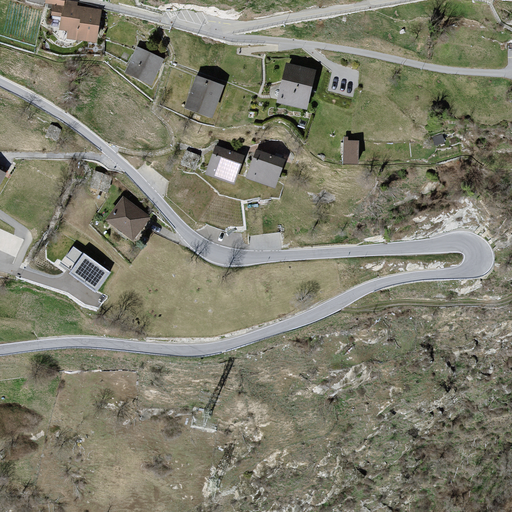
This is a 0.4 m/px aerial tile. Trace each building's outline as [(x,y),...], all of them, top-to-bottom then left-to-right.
[(69,36),(95,40),(99,11),(75,7),(76,3),(64,1),(64,0),(46,0),(46,3),(54,4),(52,14),(62,16),(60,28),(70,30),(69,36)] [(127,73),(151,83),(162,59),(138,49),(127,73)] [(314,71),(287,65),(278,102),(306,108),(314,71)] [(222,86),(198,77),(187,107),(211,116),(222,86)] [(60,130),(51,126),(47,135),(56,139),(60,130)] [(444,142),(442,135),(433,138),(435,145),(444,142)] [(357,142),(344,141),(344,162),(357,163),(357,142)] [(243,157),(217,148),(208,174),(233,183),(243,157)] [(248,177),(274,186),(283,160),(257,151),(248,177)] [(199,157),(187,152),(182,163),(194,168),(199,157)] [(89,190),(105,196),(112,179),(95,173),(89,190)] [(105,221),(132,241),(149,218),(123,198),(105,221)] [(4,232),(5,228),(0,226),(0,234),(0,235),(10,238),(12,234),(4,232)] [(57,266),(96,295),(112,273),(73,245),(57,266)]
